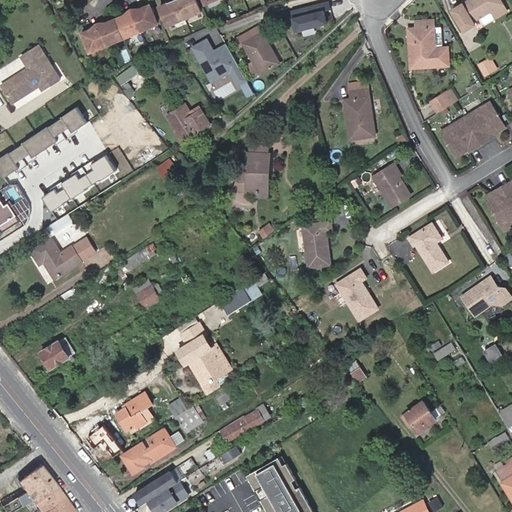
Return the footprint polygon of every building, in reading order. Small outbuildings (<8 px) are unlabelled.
[(175,23),(183,20),(175,0),(171,0),(166,2),(168,4),(158,7),(165,25),(174,21),(175,23)] [(175,0),(183,20),(191,17),(191,15),(200,11),(195,0),(175,0)] [(476,0),(465,6),(474,21),(491,12),(495,20),(508,11),(502,0),(482,0),(481,1),(481,0),(476,0)] [(60,8),(63,14),(69,12),(65,5),(60,8)] [(132,11),(141,32),(149,28),(148,27),(158,23),(149,5),(141,9),(140,7),(132,11)] [(291,17),(295,31),(327,23),(324,9),(291,17)] [(132,35),(141,32),(132,11),(125,14),(126,15),(116,20),(123,37),(131,33),(132,35)] [(98,25),(107,46),(116,42),(115,40),(123,37),(116,20),(107,23),(107,21),(98,25)] [(418,46),(410,46),(412,68),(450,65),(449,47),(436,48),(435,20),(418,20),(418,28),(416,28),(418,46)] [(98,49),(107,46),(98,25),(90,28),(90,30),(82,34),(89,51),(97,48),(98,49)] [(270,48),(261,33),(258,27),(235,40),(239,46),(243,44),(259,75),(275,66),(267,50),(270,48)] [(409,29),(410,46),(418,46),(416,28),(409,29)] [(207,38),(190,47),(211,84),(230,74),(237,86),(247,81),(225,43),(213,50),(207,38)] [(28,69),(3,84),(13,101),(39,86),(43,92),(63,80),(41,43),(20,55),(28,69)] [(279,64),(270,48),(267,50),(275,66),(279,64)] [(489,61),(480,66),(485,76),(494,70),(489,61)] [(137,87),(146,81),(135,64),(116,77),(129,96),(139,89),(137,87)] [(0,69),(0,78),(15,72),(12,65),(0,69)] [(350,119),(343,119),(347,141),(377,135),(369,89),(346,92),(347,99),(350,119)] [(430,103),(437,114),(449,106),(442,96),(430,103)] [(340,100),(343,119),(350,119),(347,99),(340,100)] [(465,117),(440,132),(455,158),(471,149),(473,151),(482,145),(491,140),(490,137),(506,128),(504,124),(490,102),(465,117)] [(77,107),(0,157),(0,171),(3,177),(87,122),(77,107)] [(195,134),(210,124),(200,107),(192,112),(195,116),(186,120),(195,134)] [(251,144),(251,153),(269,154),(270,145),(251,144)] [(123,179),(106,152),(41,193),(58,219),(123,179)] [(270,173),(271,154),(269,154),(251,153),(248,153),(247,174),(239,174),(239,192),(251,193),(256,193),(264,193),(265,173),(270,173)] [(412,196),(398,173),(400,172),(396,165),(375,178),(394,208),(412,196)] [(264,193),(256,193),(256,197),(269,198),(270,173),(265,173),(264,193)] [(207,181),(201,186),(207,193),(213,187),(207,181)] [(492,193),(484,196),(504,231),(511,226),(511,184),(511,186),(509,183),(502,187),(495,191),(497,194),(494,195),(492,193)] [(0,235),(22,221),(10,203),(6,205),(0,196),(0,235)] [(329,233),(335,232),(334,222),(306,226),(312,268),(334,265),(329,233)] [(438,227),(446,240),(452,237),(444,224),(438,227)] [(438,245),(444,241),(434,226),(411,240),(415,247),(417,245),(435,274),(450,264),(438,245)] [(61,255),(50,237),(29,250),(39,266),(44,263),(55,279),(97,252),(88,239),(61,255)] [(122,269),(141,257),(139,253),(120,265),(122,269)] [(362,282),(367,278),(362,270),(338,285),(360,321),(379,309),(362,282)] [(220,297),(229,313),(265,293),(257,278),(220,297)] [(463,298),(477,320),(495,309),(503,311),(511,305),(511,299),(509,295),(503,292),(499,294),(498,291),(497,286),(493,280),(463,298)] [(149,288),(146,282),(135,289),(138,294),(149,288)] [(149,288),(138,294),(145,307),(153,302),(159,299),(152,286),(149,288)] [(153,302),(145,307),(148,311),(156,306),(153,302)] [(59,341),(70,358),(77,353),(67,337),(59,341)] [(206,386),(224,376),(218,367),(222,365),(205,338),(184,351),(192,363),(206,386)] [(439,359),(458,348),(454,340),(435,351),(439,359)] [(59,341),(42,353),(52,369),(70,358),(59,341)] [(496,342),(485,350),(492,361),(503,354),(496,342)] [(192,363),(184,351),(180,354),(183,358),(187,366),(192,363)] [(224,376),(228,374),(222,365),(218,367),(224,376)] [(351,374),(359,383),(367,377),(366,375),(369,373),(366,368),(363,370),(361,368),(351,374)] [(319,377),(316,371),(286,391),(289,396),(319,377)] [(225,395),(223,391),(215,395),(218,399),(225,395)] [(139,428),(155,417),(148,408),(154,404),(146,392),(125,405),(126,408),(117,413),(128,432),(137,426),(139,428)] [(205,405),(203,401),(189,410),(185,413),(183,414),(194,431),(205,423),(199,416),(198,413),(196,410),(205,405)] [(407,415),(415,426),(420,433),(438,419),(425,402),(407,415)] [(183,414),(185,413),(180,406),(173,410),(178,417),(183,414)] [(446,413),(442,406),(438,409),(442,416),(446,413)] [(247,419),(259,411),(258,409),(245,416),(247,419)] [(240,419),(222,431),(229,441),(265,421),(261,415),(261,413),(259,411),(247,419),(245,416),(240,419)] [(174,416),(172,412),(163,417),(166,422),(174,416)] [(178,417),(177,418),(188,435),(194,431),(183,414),(178,417)] [(411,429),(415,426),(407,415),(403,418),(411,429)] [(161,453),(163,456),(178,446),(167,428),(150,439),(155,446),(148,450),(144,443),(123,456),(129,465),(132,463),(137,470),(138,472),(147,466),(146,465),(153,460),(154,462),(161,458),(158,454),(161,453)] [(488,442),(492,451),(510,441),(505,432),(488,442)] [(236,447),(223,455),(229,463),(241,455),(236,447)] [(511,456),(508,459),(510,461),(494,470),(511,500),(511,456)] [(314,511),(300,486),(297,488),(292,480),(295,478),(286,463),(283,465),(279,457),(251,474),(257,485),(254,487),(266,507),(269,505),(272,511),(314,511)] [(132,463),(129,465),(134,472),(137,470),(132,463)] [(0,509),(1,511),(17,511),(35,501),(37,504),(58,487),(42,465),(19,481),(27,492),(0,509)] [(177,484),(178,483),(171,473),(157,482),(158,484),(152,488),(151,486),(137,495),(143,505),(148,502),(152,499),(177,484)] [(179,483),(149,502),(154,511),(157,511),(159,511),(162,511),(184,499),(182,496),(186,493),(179,483)] [(58,487),(37,504),(42,511),(75,511),(76,511),(58,487)] [(419,507),(417,503),(400,511),(431,511),(426,502),(419,507)]
